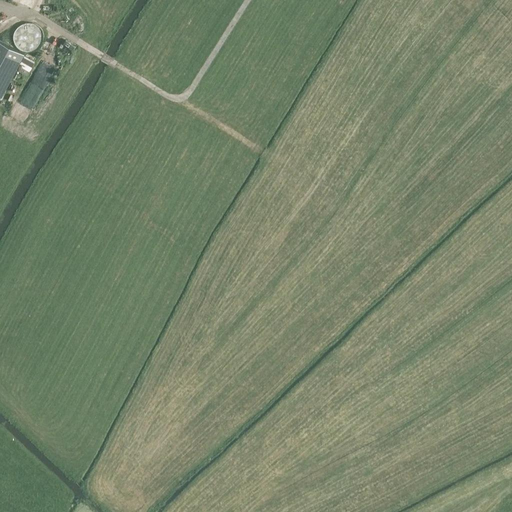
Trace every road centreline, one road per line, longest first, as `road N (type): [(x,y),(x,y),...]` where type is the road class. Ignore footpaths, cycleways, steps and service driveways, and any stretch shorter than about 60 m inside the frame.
road 1 (track): [(178,101),(29,14),(0,6)]
road 2 (track): [(249,0),(178,101)]
